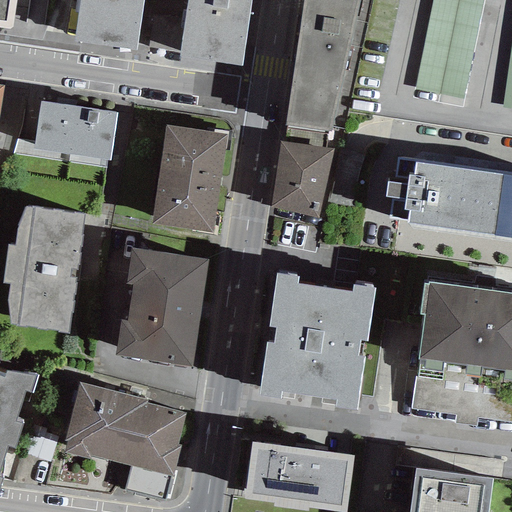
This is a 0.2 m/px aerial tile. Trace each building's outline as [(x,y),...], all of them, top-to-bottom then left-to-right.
[(13,0),(0,0),(0,23),(10,25),(13,0)] [(143,0),(79,0),(74,39),(137,47),(142,13),(143,0)] [(249,0),(187,0),(185,19),(142,13),(137,47),(241,62),(249,0)] [(358,0),(303,0),(285,119),(330,128),(358,0)] [(483,0),(433,0),(417,90),(465,99),(483,0)] [(511,18),(498,106),(511,108),(511,18)] [(117,109),(40,98),(34,142),(15,139),(13,153),(105,167),(106,157),(110,157),(117,109)] [(226,132),(165,122),(145,248),(207,257),(209,256),(226,132)] [(333,147),(278,139),(269,206),(318,215),(333,147)] [(511,172),(398,156),(395,179),(387,178),(385,192),(391,193),(388,216),(511,233),(511,172)] [(84,210),(26,204),(19,223),(15,241),(8,241),(2,278),(9,281),(6,295),(10,320),(69,330),(76,273),(71,272),(71,265),(78,266),(84,210)] [(191,365),(207,257),(145,248),(132,246),(127,280),(133,281),(127,318),(121,317),(115,354),(191,365)] [(365,337),(374,285),(352,282),(351,288),(297,278),(298,272),(275,268),(255,389),(280,394),(281,387),(335,396),(334,403),(356,407),(365,353),(357,351),(360,336),(365,337)] [(428,281),(423,280),(419,309),(424,310),(418,355),(511,367),(511,289),(429,279),(428,281)] [(0,480),(2,475),(0,475),(0,467),(6,442),(13,445),(21,422),(14,419),(23,388),(31,390),(36,373),(7,369),(5,375),(0,372),(0,480)] [(146,398),(79,380),(64,438),(66,439),(63,450),(90,458),(91,453),(172,474),(181,444),(176,442),(184,412),(145,401),(146,398)] [(354,451),(250,437),(242,496),(273,500),(273,503),(307,508),(308,503),(347,508),(354,451)] [(487,511),(492,476),(414,465),(407,511),(487,511)]
